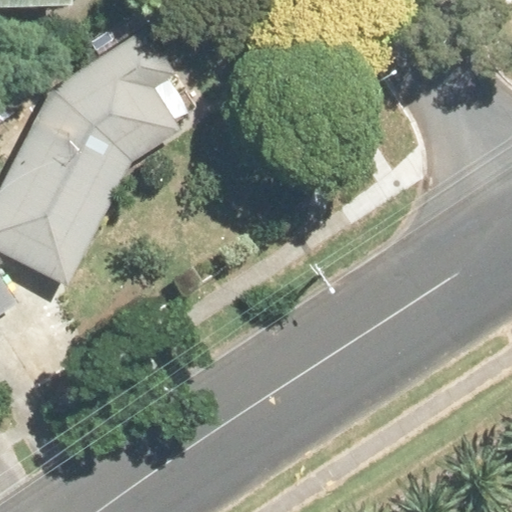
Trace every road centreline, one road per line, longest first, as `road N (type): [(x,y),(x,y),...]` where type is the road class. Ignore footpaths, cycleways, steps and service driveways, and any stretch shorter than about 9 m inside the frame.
road 1 (residential): [(511,238),(95,511)]
road 2 (residential): [(511,190),(392,0)]
